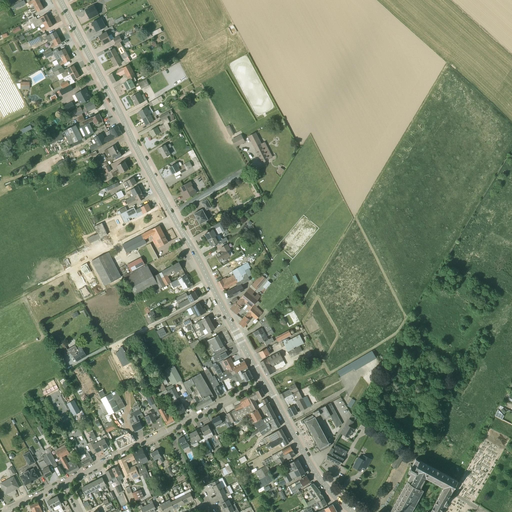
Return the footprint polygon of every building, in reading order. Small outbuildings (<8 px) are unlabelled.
[(24,0),(13,6),(15,9),(26,4),(24,0)] [(41,3),(35,6),(30,9),(32,14),(24,18),(26,22),(29,20),(34,18),(33,15),(44,9),(41,3)] [(99,14),(94,5),(85,10),(90,19),(99,14)] [(34,18),(29,20),(31,24),(32,23),(35,28),(44,23),(50,20),(47,14),(36,20),(34,18)] [(92,23),(97,32),(105,27),(101,18),(92,23)] [(53,26),(50,20),(44,23),(45,27),(42,29),(43,31),(53,26)] [(49,42),(53,40),(59,37),(56,32),(47,36),(43,38),(44,41),(47,40),(49,42)] [(111,35),(109,36),(107,32),(99,36),(103,45),(114,39),(116,44),(122,41),(119,36),(114,39),(111,35)] [(42,41),(40,36),(28,42),(30,47),(42,41)] [(62,43),(59,37),(53,40),(54,44),(51,46),(52,48),(62,43)] [(111,59),(118,55),(121,54),(119,49),(123,47),(120,42),(114,45),(116,48),(115,49),(115,48),(107,52),(111,59)] [(55,57),(57,60),(68,54),(65,48),(55,54),(56,56),(55,57)] [(54,55),(52,51),(47,54),(43,56),(46,60),(49,58),(49,57),(54,55)] [(51,69),(51,70),(53,73),(59,70),(57,67),(71,60),(68,54),(57,60),(53,62),(56,67),(51,69)] [(121,60),(118,55),(111,59),(115,66),(122,62),(123,61),(125,65),(130,62),(128,57),(121,60)] [(128,78),(135,75),(130,65),(129,64),(109,75),(113,83),(120,80),(118,77),(125,73),(128,78)] [(53,73),(49,75),(48,75),(50,78),(55,76),(55,77),(61,74),(63,78),(66,77),(77,71),(74,65),(64,70),(63,68),(59,70),(53,73)] [(66,77),(67,80),(61,84),(63,88),(63,89),(70,85),(69,85),(68,83),(73,80),(80,77),(77,71),(66,77)] [(136,77),(135,75),(128,78),(129,80),(124,83),(127,90),(135,86),(133,82),(136,81),(134,78),(136,77)] [(146,80),(139,84),(141,89),(149,85),(146,80)] [(62,95),(73,89),(72,86),(63,91),(63,89),(59,91),(62,95)] [(86,88),(75,94),(80,105),(91,99),(86,88)] [(136,106),(146,100),(143,94),(140,96),(139,93),(131,97),(136,106)] [(85,107),(82,109),(81,107),(70,113),(73,118),(87,111),(88,112),(96,108),(92,101),(84,105),(85,107)] [(72,102),(64,106),(67,112),(75,108),(72,102)] [(151,109),(150,106),(147,108),(146,108),(139,112),(142,118),(150,114),(148,111),(151,109)] [(155,112),(150,114),(142,118),(146,125),(157,119),(156,116),(155,112)] [(161,120),(167,117),(170,115),(168,112),(159,117),(161,120)] [(85,121),(82,122),(84,125),(89,123),(93,121),(95,124),(103,120),(99,114),(91,118),(85,121)] [(79,123),(82,122),(85,121),(83,115),(77,118),(79,123)] [(170,122),(167,117),(161,120),(163,124),(150,131),(153,137),(159,133),(159,135),(167,131),(164,125),(170,122)] [(77,129),(75,126),(64,131),(71,144),(94,132),(89,123),(84,125),(77,129)] [(226,127),(226,128),(227,129),(226,129),(230,137),(235,134),(230,127),(230,126),(229,125),(226,127)] [(122,134),(118,126),(109,130),(112,135),(104,139),(101,134),(94,138),(97,143),(89,147),(91,151),(106,143),(114,139),(122,134)] [(249,136),(255,147),(261,144),(255,133),(249,136)] [(241,135),(232,140),(236,147),(245,142),(241,135)] [(38,138),(27,143),(29,148),(40,142),(38,139),(38,138)] [(261,144),(255,147),(262,163),(268,159),(272,157),(269,150),(264,142),(261,144)] [(170,155),(167,149),(172,147),(170,144),(166,146),(165,145),(159,148),(164,158),(167,156),(167,157),(170,156),(169,155),(170,155)] [(109,158),(115,155),(114,153),(118,151),(115,145),(104,151),(106,154),(109,158)] [(114,153),(115,155),(109,158),(105,157),(106,159),(107,162),(110,161),(111,162),(122,156),(120,152),(119,152),(118,151),(114,153)] [(65,166),(65,165),(62,160),(56,163),(59,168),(65,166)] [(112,174),(114,177),(129,169),(125,162),(120,164),(117,166),(119,170),(112,174)] [(183,165),(178,168),(176,164),(169,168),(173,174),(174,173),(175,176),(186,171),(186,170),(192,167),(190,162),(185,164),(183,165)] [(133,177),(123,183),(124,186),(127,184),(129,187),(137,183),(133,177)] [(118,182),(107,188),(108,191),(119,186),(118,182)] [(196,193),(190,182),(180,187),(184,194),(182,195),(185,200),(196,193)] [(129,198),(141,192),(141,191),(141,190),(141,189),(139,189),(138,186),(126,192),(129,198)] [(121,191),(116,194),(119,199),(124,196),(121,191)] [(144,198),(141,192),(129,198),(126,200),(129,207),(144,198)] [(211,208),(210,205),(207,200),(201,203),(204,208),(202,209),(194,214),(200,224),(203,223),(203,224),(205,224),(206,224),(206,222),(206,221),(208,220),(204,211),(205,210),(206,211),(211,208)] [(106,232),(124,223),(124,224),(138,217),(151,210),(150,209),(151,208),(150,207),(149,207),(147,204),(136,210),(135,207),(128,210),(121,213),(94,226),(100,238),(107,235),(106,232)] [(205,234),(208,240),(219,234),(220,234),(217,228),(222,225),(220,222),(213,226),(214,229),(213,230),(205,234)] [(142,234),(145,239),(155,234),(159,242),(156,244),(158,248),(168,242),(159,225),(142,234)] [(147,243),(145,239),(142,234),(122,245),(127,253),(147,243)] [(219,234),(208,240),(211,246),(221,241),(222,244),(228,240),(226,237),(222,239),(219,234)] [(151,243),(146,246),(154,261),(159,258),(151,243)] [(220,262),(230,256),(233,255),(227,245),(220,248),(222,252),(216,255),(220,262)] [(106,253),(91,261),(104,287),(119,278),(106,253)] [(222,280),(218,282),(217,282),(221,291),(236,283),(248,277),(245,271),(251,268),(249,266),(251,265),(249,261),(247,262),(248,263),(237,269),(232,271),(233,275),(222,281),(222,280)] [(168,276),(175,273),(182,269),(179,263),(153,277),(158,286),(155,288),(157,291),(171,283),(172,282),(168,276)] [(136,298),(155,288),(158,286),(153,277),(147,265),(129,273),(124,276),(136,298)] [(191,286),(189,280),(186,275),(178,279),(172,282),(171,283),(174,288),(175,287),(175,286),(180,283),(183,290),(191,286)] [(261,275),(252,286),(256,290),(266,279),(261,275)] [(250,281),(248,277),(236,283),(238,286),(234,288),(227,292),(230,298),(238,294),(237,293),(240,292),(241,292),(244,291),(241,285),(250,281)] [(249,312),(254,305),(261,298),(257,294),(254,298),(252,296),(255,292),(250,288),(236,303),(235,303),(230,309),(236,314),(242,308),(241,307),(243,305),(243,304),(245,302),(249,305),(247,308),(248,309),(247,310),(249,312)] [(195,292),(187,296),(189,299),(179,304),(181,308),(198,298),(195,292)] [(177,302),(187,296),(186,293),(175,299),(177,302)] [(194,314),(190,316),(192,320),(206,312),(204,308),(202,309),(199,303),(190,308),(194,314)] [(263,313),(254,305),(249,312),(239,323),(243,327),(250,320),(248,319),(252,315),(257,320),(263,313)] [(191,322),(184,326),(186,329),(187,329),(188,332),(193,330),(198,338),(200,340),(212,334),(210,331),(215,329),(208,316),(193,325),(191,322)] [(264,341),(266,346),(274,342),(272,338),(269,340),(268,339),(267,340),(266,336),(271,334),(270,331),(272,330),(265,318),(264,318),(259,321),(263,328),(253,333),(255,337),(257,336),(261,343),(264,341)] [(167,334),(163,328),(156,331),(160,338),(162,337),(167,334)] [(278,342),(283,340),(291,335),(289,331),(276,338),(278,342)] [(214,353),(215,355),(225,350),(224,347),(224,346),(221,341),(218,335),(207,341),(208,341),(210,344),(215,352),(213,352),(214,353)] [(284,345),(289,355),(296,352),(294,349),(300,346),(304,344),(300,335),(295,337),(284,343),(283,343),(284,345)] [(70,353),(64,343),(61,345),(67,355),(70,353)] [(128,361),(119,345),(117,346),(115,347),(116,350),(113,352),(121,366),(128,361)] [(86,356),(81,346),(70,352),(72,356),(74,355),(77,361),(86,356)] [(296,352),(289,355),(291,358),(303,351),(300,346),(294,349),(296,352)] [(270,347),(259,352),(262,358),(270,354),(268,351),(271,350),(271,349),(270,347)] [(215,355),(213,356),(216,362),(222,359),(228,356),(227,355),(229,354),(226,349),(225,350),(215,355)] [(267,358),(270,364),(282,358),(279,353),(267,358)] [(232,375),(247,367),(244,361),(235,366),(230,358),(223,362),(225,366),(226,366),(228,370),(229,370),(232,375)] [(267,376),(268,375),(271,374),(276,371),(274,366),(276,365),(284,361),(282,358),(270,364),(267,358),(260,362),(267,376)] [(354,369),(351,363),(337,372),(340,377),(347,373),(354,369)] [(218,375),(222,373),(218,364),(213,367),(218,375)] [(174,367),(166,372),(173,385),(181,380),(174,367)] [(229,370),(228,370),(222,373),(218,375),(219,377),(227,373),(229,378),(230,379),(235,377),(238,382),(240,385),(253,378),(247,367),(232,375),(229,370)] [(213,402),(211,399),(214,398),(200,372),(185,380),(186,381),(183,382),(189,394),(191,393),(192,395),(191,395),(193,399),(192,400),(198,410),(213,402)] [(206,374),(211,383),(218,396),(224,393),(215,376),(213,377),(210,372),(206,374)] [(168,382),(163,373),(160,375),(165,384),(168,382)] [(160,378),(154,381),(156,386),(158,385),(162,392),(158,394),(161,399),(169,394),(160,378)] [(283,398),(284,399),(284,398),(292,394),(299,391),(295,384),(288,388),(289,389),(279,395),(282,399),(283,398)] [(244,417),(257,410),(256,409),(258,408),(255,401),(265,395),(261,389),(250,395),(246,397),(250,403),(243,408),(239,410),(237,406),(234,407),(235,409),(226,414),(227,416),(230,421),(232,424),(242,418),(243,418),(244,417)] [(170,394),(173,400),(180,414),(186,410),(183,404),(180,405),(176,399),(179,397),(176,391),(170,394)] [(293,394),(292,394),(284,398),(284,399),(287,405),(293,402),(295,405),(287,409),(291,416),(298,413),(296,409),(300,407),(301,411),(311,406),(310,402),(306,404),(303,398),(299,391),(293,394)] [(111,394),(101,399),(109,415),(125,407),(120,397),(119,398),(116,392),(112,395),(111,394)] [(146,396),(151,406),(155,404),(150,394),(146,396)] [(237,406),(239,410),(243,408),(250,403),(246,397),(240,400),(241,404),(237,406)] [(67,404),(73,416),(81,412),(74,400),(67,404)] [(257,410),(244,417),(246,420),(250,418),(256,428),(264,424),(271,420),(272,421),(276,417),(269,403),(264,405),(263,406),(267,413),(266,414),(267,416),(262,419),(257,410)] [(303,420),(320,452),(329,447),(330,445),(315,417),(320,414),(323,420),(331,416),(337,427),(342,424),(331,403),(312,413),(313,414),(303,420)] [(157,407),(159,410),(167,425),(174,421),(171,414),(167,416),(161,405),(157,407)] [(143,428),(137,416),(142,413),(140,409),(130,414),(133,418),(135,422),(136,422),(136,423),(132,425),(135,431),(143,428)] [(154,418),(157,416),(154,410),(148,412),(149,415),(145,417),(149,425),(156,421),(154,418)] [(219,426),(225,423),(225,424),(229,422),(230,421),(227,416),(226,416),(221,419),(219,416),(212,420),(215,426),(219,424),(219,426)] [(272,421),(271,420),(258,430),(263,436),(272,430),(281,426),(276,417),(272,421)] [(346,425),(341,433),(349,438),(354,429),(350,427),(353,422),(349,419),(346,424),(346,425)] [(112,421),(104,426),(107,432),(116,428),(112,421)] [(367,432),(370,427),(364,422),(360,428),(367,432)] [(208,447),(210,450),(211,452),(214,451),(207,438),(213,435),(211,432),(208,425),(201,428),(204,435),(203,436),(205,440),(206,442),(208,447)] [(263,439),(266,445),(270,442),(284,435),(281,429),(263,439)] [(123,431),(125,436),(116,441),(120,448),(134,441),(131,434),(129,434),(128,431),(125,430),(123,431)] [(193,445),(201,440),(200,438),(197,431),(189,434),(192,440),(190,441),(193,445)] [(101,440),(98,442),(102,449),(108,446),(106,441),(109,440),(106,434),(100,437),(101,440)] [(284,435),(270,442),(273,449),(275,448),(280,445),(281,447),(283,446),(289,443),(284,435)] [(178,440),(183,449),(189,446),(184,436),(178,440)] [(102,449),(98,442),(96,438),(93,440),(93,441),(88,444),(90,449),(94,447),(96,452),(102,449)] [(82,459),(80,456),(76,447),(78,446),(75,439),(70,441),(83,467),(94,462),(89,453),(85,455),(86,457),(82,459)] [(335,445),(333,444),(325,458),(340,466),(347,452),(345,450),(335,445)] [(272,456),(274,461),(275,460),(293,450),(290,446),(272,456)] [(56,452),(61,460),(64,465),(65,468),(66,468),(69,474),(79,469),(76,462),(73,464),(72,461),(68,463),(64,456),(69,453),(66,447),(56,452)] [(211,452),(210,450),(208,447),(203,449),(202,449),(204,453),(206,457),(212,454),(211,452)] [(142,449),(133,453),(136,460),(145,481),(150,479),(149,477),(149,476),(145,466),(143,467),(142,464),(148,461),(142,449)] [(151,453),(154,460),(158,458),(161,463),(164,461),(158,450),(151,453)] [(296,455),(293,450),(275,460),(278,465),(285,461),(283,459),(287,457),(288,459),(296,455)] [(30,452),(25,455),(30,465),(35,462),(30,452)] [(51,453),(47,455),(50,461),(52,465),(58,476),(64,472),(62,469),(65,468),(64,465),(61,460),(59,462),(58,463),(60,466),(58,466),(56,463),(51,453)] [(130,462),(136,460),(133,453),(127,456),(130,462)] [(50,461),(47,455),(46,454),(42,456),(44,460),(39,463),(40,465),(46,477),(52,474),(46,462),(50,461)] [(403,457),(398,454),(391,466),(396,469),(403,457)] [(274,461),(272,456),(263,461),(266,465),(274,461)] [(362,459),(358,457),(353,467),(360,471),(363,465),(367,467),(371,459),(364,456),(362,459)] [(129,469),(127,464),(124,458),(119,460),(127,477),(132,475),(134,479),(141,476),(136,466),(129,469)] [(444,504),(446,506),(449,501),(447,500),(452,491),(452,492),(458,481),(416,458),(412,466),(411,466),(409,470),(410,470),(408,473),(410,474),(389,511),(387,511),(386,511),(379,511),(378,511),(440,511),(441,511),(442,510),(441,510),(443,508),(443,507),(444,504)] [(286,470),(288,473),(301,466),(298,459),(287,465),(289,468),(286,470)] [(112,469),(117,481),(118,483),(120,482),(119,480),(123,478),(121,474),(122,474),(118,466),(112,469)] [(229,466),(220,471),(223,477),(233,472),(229,466)] [(301,466),(288,473),(288,474),(283,476),(285,479),(287,483),(305,473),(301,466)] [(255,473),(259,480),(270,475),(268,473),(265,467),(255,473)] [(117,481),(112,469),(105,472),(111,484),(117,481)] [(21,476),(25,485),(30,483),(31,484),(33,483),(33,481),(38,479),(34,470),(29,472),(29,471),(28,471),(27,471),(25,471),(25,472),(25,473),(25,474),(21,476)] [(204,480),(207,485),(212,482),(209,476),(205,478),(205,479),(204,480)] [(310,482),(307,476),(289,487),(294,496),(298,493),(300,492),(298,489),(303,486),(310,482)] [(19,487),(14,477),(1,484),(6,494),(19,487)] [(97,480),(101,487),(103,491),(108,488),(103,477),(97,480)] [(92,483),(97,493),(99,496),(101,495),(98,489),(101,487),(97,480),(92,483)] [(213,489),(215,492),(223,488),(219,480),(213,483),(214,486),(213,486),(214,488),(213,489)] [(87,485),(91,492),(94,491),(97,497),(99,496),(97,493),(92,483),(87,485)] [(306,504),(307,507),(324,498),(319,491),(313,484),(307,487),(313,500),(306,504)] [(87,494),(91,492),(87,485),(82,488),(85,495),(87,499),(89,497),(87,494)] [(130,498),(133,496),(132,493),(129,486),(125,488),(130,498)] [(227,486),(223,488),(215,492),(217,496),(218,496),(219,498),(220,497),(221,500),(227,497),(231,495),(227,486)] [(132,493),(133,496),(136,501),(144,497),(141,489),(132,493)] [(184,492),(185,495),(189,503),(194,500),(192,495),(194,493),(192,489),(190,489),(184,492)] [(179,495),(181,497),(184,505),(189,503),(185,495),(184,492),(179,495)] [(354,495),(352,497),(366,510),(368,508),(354,495)] [(58,496),(53,499),(58,509),(63,507),(58,496)] [(181,497),(176,500),(180,508),(184,505),(181,497)] [(227,497),(221,500),(223,502),(221,503),(222,505),(222,506),(223,509),(232,505),(227,497)] [(324,498),(307,507),(309,511),(312,511),(311,508),(317,505),(317,506),(318,505),(320,508),(327,504),(324,498)] [(52,511),(58,509),(53,499),(47,501),(52,511)] [(147,505),(150,511),(154,511),(156,511),(154,509),(156,508),(153,502),(151,500),(149,501),(150,504),(147,505)] [(165,503),(169,510),(174,508),(171,502),(170,500),(165,503)] [(176,500),(171,502),(174,508),(175,510),(180,508),(176,500)] [(30,506),(32,511),(40,511),(42,510),(40,507),(38,502),(30,506)] [(165,511),(169,510),(165,503),(160,505),(163,511),(165,511)]
